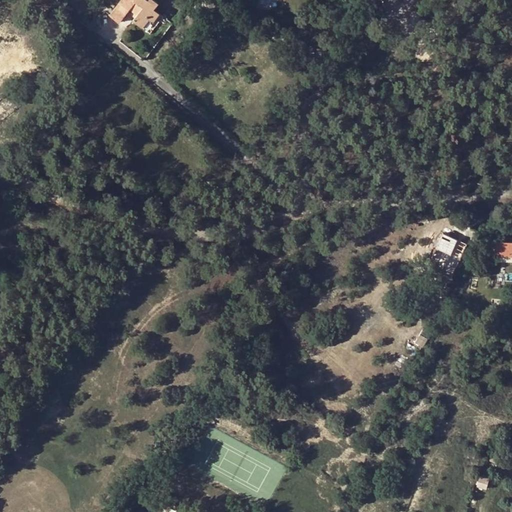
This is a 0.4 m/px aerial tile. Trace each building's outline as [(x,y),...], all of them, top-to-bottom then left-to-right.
[(136,16),(134,17),(143,24),(151,15),(155,18),(160,11),(154,7),(159,1),(157,0),(119,0),(110,12),(120,19),(128,10),(131,6),(139,12),(136,16)] [(493,0),(489,3),(494,9),(502,4),(499,0),(493,0)] [(131,6),(128,10),(136,16),(139,12),(131,6)] [(160,22),(166,15),(160,11),(155,18),(160,22)] [(151,15),(143,24),(152,31),(160,22),(155,18),(151,15)] [(442,261),(439,270),(448,275),(452,265),(456,267),(465,244),(461,242),(462,240),(441,231),(435,247),(449,252),(445,262),(442,261)] [(405,310),(408,303),(402,300),(399,307),(405,310)] [(480,474),(477,483),(484,486),(487,477),(480,474)]
